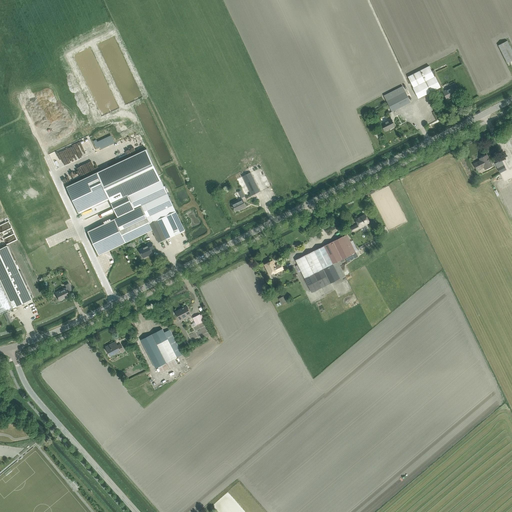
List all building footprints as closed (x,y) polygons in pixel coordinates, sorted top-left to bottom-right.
[(498,45),(507,63),(511,60),(511,50),(507,41),(498,45)] [(441,87),(435,76),(435,77),(429,66),(408,77),(413,87),(413,88),(418,99),(441,87)] [(454,91),(458,89),(454,83),(449,86),(451,88),(443,92),(447,99),(456,95),(454,91)] [(392,112),(411,102),(403,86),(384,96),(386,99),(392,112)] [(385,131),(395,126),(391,119),(382,124),(385,131)] [(98,143),(97,141),(94,142),(97,148),(100,146),(101,148),(114,142),(111,136),(98,143)] [(147,149),(97,172),(109,199),(117,217),(135,209),(129,196),(161,181),(147,149)] [(485,169),(492,166),(487,155),(480,159),(481,160),(474,164),(477,170),(484,167),(485,169)] [(271,186),(262,167),(251,172),(251,173),(243,177),(237,179),(242,190),(238,192),(241,198),(245,196),(245,197),(251,194),(252,195),(260,191),(260,192),(271,186)] [(240,172),(243,177),(251,173),(251,172),(249,168),(240,172)] [(97,172),(67,187),(79,213),(109,199),(97,172)] [(161,181),(129,196),(135,209),(141,206),(152,230),(159,243),(185,231),(161,181)] [(511,189),(503,194),(511,212),(511,189)] [(67,210),(59,190),(53,192),(61,212),(67,210)] [(241,209),(246,207),(242,199),(232,204),(236,211),(241,209)] [(152,230),(141,206),(135,209),(117,217),(87,231),(99,255),(152,230)] [(360,228),(370,223),(366,215),(355,220),(358,225),(350,229),(352,232),(360,228)] [(299,272),(301,271),(308,285),(327,276),(331,283),(340,279),(333,264),(339,262),(341,266),(347,263),(346,262),(345,259),(353,255),(356,253),(347,235),(296,260),(298,265),(296,266),(299,272)] [(151,250),(154,248),(151,243),(148,244),(148,245),(139,250),(143,258),(152,253),(151,250)] [(0,280),(13,308),(32,299),(7,245),(0,248),(0,280)] [(284,269),(281,263),(276,266),(273,261),(265,265),(270,274),(277,271),(278,272),(284,269)] [(0,313),(13,308),(0,280),(0,313)] [(67,293),(71,290),(68,284),(64,285),(66,288),(55,293),(59,301),(63,299),(63,298),(68,296),(67,293)] [(180,320),(191,314),(187,306),(176,312),(180,320)] [(200,314),(193,318),(197,325),(203,322),(200,314)] [(175,358),(183,355),(179,348),(170,330),(164,333),(162,329),(141,340),(156,368),(158,367),(175,358)] [(112,358),(110,356),(117,352),(118,354),(124,351),(121,344),(118,346),(116,343),(113,345),(113,344),(106,347),(109,354),(107,355),(110,359),(112,358)] [(178,364),(175,358),(158,367),(161,372),(178,364)]
